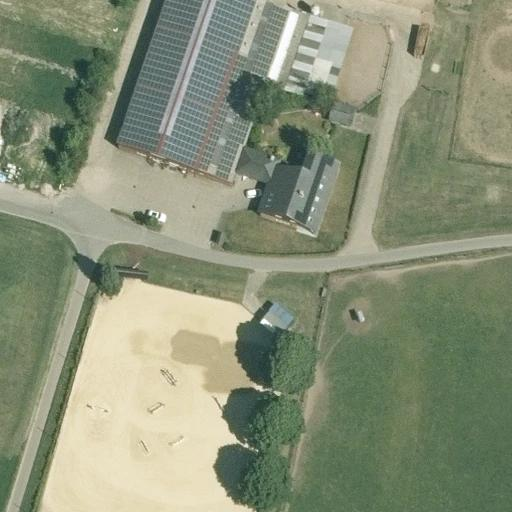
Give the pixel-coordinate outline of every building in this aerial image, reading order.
[(256,0),(172,0),(121,151),(234,190),(238,178),(247,152),(268,92),(307,105),(334,27),(256,0)] [(337,107),(314,100),(311,113),(333,120),(337,107)] [(341,113),(338,123),(361,130),(364,120),(341,113)] [(284,164),(247,152),(238,178),(272,190),(275,191),(281,173),(284,164)] [(275,191),(272,190),(262,218),(320,238),(343,169),(313,159),(305,181),(281,173),(275,191)]
